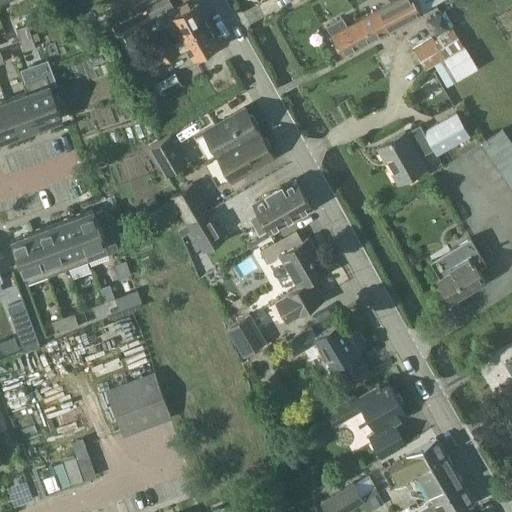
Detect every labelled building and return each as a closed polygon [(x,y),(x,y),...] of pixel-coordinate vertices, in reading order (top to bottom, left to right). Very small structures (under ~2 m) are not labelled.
[(129,0),(136,11),(156,0),(129,0)] [(170,0),(158,0),(146,6),(151,15),(172,4),(170,0)] [(393,0),(390,2),(402,24),(446,0),(393,0)] [(183,37),(210,23),(199,2),(191,6),(188,1),(170,11),(172,16),(183,37)] [(369,42),(402,24),(390,2),(357,20),(369,42)] [(450,28),(441,14),(428,22),(436,36),(450,28)] [(343,17),(326,26),(331,34),(343,56),(369,42),(357,20),(347,25),(343,17)] [(183,37),(173,43),(157,51),(163,62),(180,54),(189,48),(194,57),(195,57),(197,62),(217,51),(214,46),(220,43),(210,23),(183,37)] [(28,24),(17,28),(21,40),(32,35),(28,24)] [(433,37),(412,49),(425,70),(434,65),(446,86),(477,67),(453,29),(435,39),(433,37)] [(157,51),(173,43),(166,30),(151,39),(152,42),(136,49),(141,58),(157,51)] [(36,47),(32,35),(21,40),(25,51),(36,47)] [(107,61),(119,57),(115,48),(104,52),(107,61)] [(176,72),(157,82),(163,93),(182,83),(176,72)] [(26,91),(39,126),(63,117),(47,73),(23,82),(26,91)] [(6,99),(19,134),(39,126),(26,91),(6,99)] [(0,140),(19,134),(6,99),(0,100),(0,140)] [(218,155),(260,131),(256,125),(258,122),(254,114),(250,113),(246,107),(204,131),(218,155)] [(470,136),(457,112),(424,130),(420,124),(407,132),(406,130),(377,147),(398,182),(427,166),(421,156),(433,149),(436,155),(470,136)] [(511,188),(511,141),(503,128),(481,143),(511,188)] [(260,131),(218,155),(232,179),(274,155),(270,149),(271,145),(267,138),(263,137),(260,131)] [(166,172),(187,160),(171,133),(150,145),(166,172)] [(311,207),(295,179),(282,187),(281,186),(267,194),(268,195),(254,203),(260,213),(251,218),(260,234),(268,229),(270,231),(311,207)] [(188,221),(208,210),(193,182),(172,194),(188,221)] [(72,217),(89,261),(110,253),(94,209),(72,217)] [(185,223),(178,227),(182,234),(188,231),(192,228),(204,249),(225,237),(208,210),(188,221),(185,223)] [(52,224),(68,268),(89,261),(72,217),(52,224)] [(32,231),(48,275),(68,268),(52,224),(32,231)] [(11,239),(27,283),(48,275),(32,231),(11,239)] [(137,246),(146,243),(143,235),(134,239),(137,246)] [(298,287),(313,278),(328,269),(309,236),(288,248),(282,238),(261,251),(267,261),(280,254),(298,286),(298,287)] [(451,301),(486,280),(479,267),(486,263),(471,237),(430,261),(440,277),(438,278),(451,301)] [(134,276),(118,282),(123,295),(139,289),(134,276)] [(298,287),(298,286),(276,299),(287,319),(324,298),(313,278),(298,287)] [(104,302),(108,313),(119,309),(115,298),(104,302)] [(24,350),(40,344),(23,300),(8,305),(24,350)] [(93,306),(97,317),(108,313),(104,302),(93,306)] [(367,345),(354,323),(358,320),(353,312),(317,334),(313,327),(288,341),(295,354),(319,340),(333,364),(330,366),(342,388),(371,371),(359,351),(367,345)] [(63,317),(68,328),(79,324),(74,313),(63,317)] [(244,354),(266,341),(249,313),(227,326),(244,354)] [(52,321),(56,332),(68,328),(63,317),(52,321)] [(96,325),(78,333),(86,352),(104,343),(96,325)] [(172,415),(156,373),(155,371),(107,389),(123,433),(172,415)] [(408,414),(388,380),(358,397),(357,395),(328,411),(336,424),(363,408),(377,431),(370,435),(382,457),(407,443),(395,422),(408,414)] [(437,437),(384,468),(393,484),(405,477),(404,476),(446,452),(437,437)] [(404,476),(405,477),(413,492),(426,484),(435,500),(436,501),(465,484),(466,483),(447,451),(446,452),(404,476)] [(341,511),(364,499),(360,492),(355,482),(323,500),(329,511),(341,511)] [(436,501),(435,500),(415,511),(450,511),(474,499),(465,484),(436,501)]
